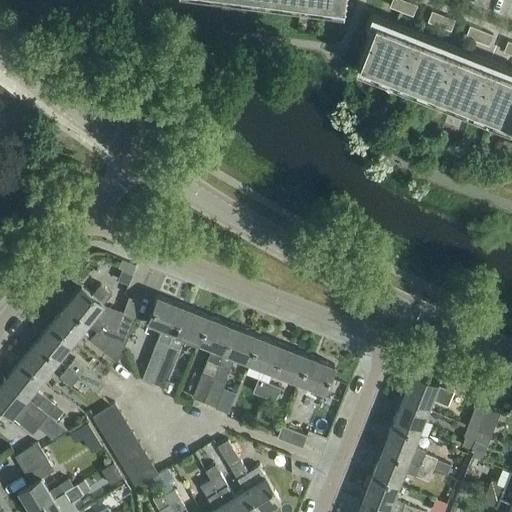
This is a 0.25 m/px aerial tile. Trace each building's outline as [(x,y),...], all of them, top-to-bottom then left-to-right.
[(392,0),(390,7),(401,11),(406,0),(404,0),(392,0)] [(406,0),(401,11),(413,16),(417,5),(406,0)] [(428,22),(439,26),(444,15),(432,11),(428,22)] [(444,15),(439,26),(451,31),(455,20),(444,15)] [(358,62),(511,123),(511,73),(375,19),(358,62)] [(466,37),(477,41),(481,30),(470,26),(466,37)] [(481,30),(477,41),(489,46),(493,35),(481,30)] [(122,261),(118,269),(120,270),(121,270),(132,275),(135,266),(122,261)] [(121,270),(117,280),(128,285),(133,275),(132,275),(121,270)] [(66,305),(88,324),(98,331),(123,351),(136,317),(124,312),(116,331),(96,314),(104,304),(112,294),(100,284),(92,294),(82,286),(80,287),(81,288),(66,305)] [(142,379),(154,384),(185,307),(161,297),(158,296),(148,323),(162,328),(142,379)] [(66,305),(51,324),(73,342),(88,324),(66,305)] [(184,337),(199,343),(210,317),(185,307),(154,384),(164,388),(184,337)] [(193,398),(205,403),(235,327),(210,317),(199,343),(212,348),(193,398)] [(51,324),(36,342),(58,361),(73,342),(51,324)] [(235,327),(205,403),(216,407),(226,382),(225,381),(234,357),(249,363),(260,336),(235,327)] [(122,352),(123,351),(98,331),(90,340),(116,361),(123,353),(122,352)] [(285,346),(260,336),(249,363),(275,373),(285,346)] [(36,342),(21,361),(43,379),(58,361),(36,342)] [(310,356),(285,346),(275,373),(300,383),(310,356)] [(331,365),(310,356),(300,383),(324,392),(334,365),(332,364),(331,365)] [(79,377),(81,379),(97,393),(105,383),(75,359),(67,368),(79,377)] [(21,361),(6,380),(48,415),(53,408),(56,405),(35,388),(43,379),(21,361)] [(71,387),(79,377),(67,368),(60,377),(71,387)] [(458,375),(446,371),(443,379),(455,383),(458,375)] [(412,373),(402,399),(428,409),(432,399),(448,405),(453,391),(438,385),(438,384),(412,373)] [(253,393),(264,397),(270,384),(258,379),(253,393)] [(48,415),(6,380),(0,386),(0,406),(20,423),(28,413),(41,424),(38,427),(53,439),(67,430),(56,421),(48,415)] [(270,384),(264,397),(275,401),(280,388),(270,384)] [(402,399),(392,424),(418,434),(428,409),(402,399)] [(478,400),(469,424),(480,428),(490,404),(478,400)] [(93,416),(99,426),(121,413),(115,403),(108,407),(93,416)] [(502,409),(490,404),(480,428),(492,433),(502,409)] [(53,408),(48,415),(56,421),(61,414),(53,408)] [(99,426),(106,437),(128,423),(121,413),(99,426)] [(106,437),(112,447),(134,433),(128,423),(106,437)] [(392,424),(382,449),(433,469),(437,460),(437,458),(425,453),(426,451),(414,446),(418,434),(392,424)] [(480,428),(469,424),(464,435),(465,436),(461,446),(472,450),(476,440),(480,428)] [(277,437),(302,447),(307,435),(282,425),(277,437)] [(492,433),(480,428),(476,440),(487,445),(492,433)] [(112,447),(118,457),(140,443),(134,433),(112,447)] [(245,489),(258,511),(262,511),(279,502),(281,501),(259,465),(248,472),(228,439),(218,446),(244,489),(245,489)] [(38,443),(16,457),(25,473),(48,459),(38,443)] [(118,457),(124,467),(146,453),(140,443),(118,457)] [(382,449),(372,474),(398,485),(404,471),(429,480),(433,469),(382,449)] [(124,467),(130,477),(152,464),(146,453),(124,467)] [(48,459),(25,473),(32,483),(18,492),(19,493),(20,493),(31,511),(32,511),(64,492),(60,485),(50,490),(42,477),(54,470),(48,459)] [(437,460),(433,469),(447,474),(451,465),(437,460)] [(114,463),(101,470),(110,485),(123,478),(114,463)] [(152,464),(130,477),(137,488),(159,474),(152,464)] [(210,479),(230,511),(258,511),(245,489),(244,489),(234,496),(215,465),(205,471),(210,479)] [(491,480),(487,491),(511,500),(511,472),(509,471),(504,485),(491,480)] [(372,474),(362,499),(394,511),(416,511),(417,509),(393,499),(398,485),(372,474)] [(207,511),(230,511),(210,479),(198,487),(212,509),(207,511)] [(32,511),(62,511),(61,509),(91,490),(85,480),(64,492),(32,511)] [(478,489),(474,499),(482,502),(486,492),(478,489)] [(185,511),(172,490),(164,495),(174,511),(185,511)] [(511,511),(511,500),(487,491),(486,492),(482,502),(507,511),(506,511),(511,511)] [(160,511),(174,511),(164,495),(154,501),(160,511)] [(394,511),(362,499),(356,511),(394,511)]
